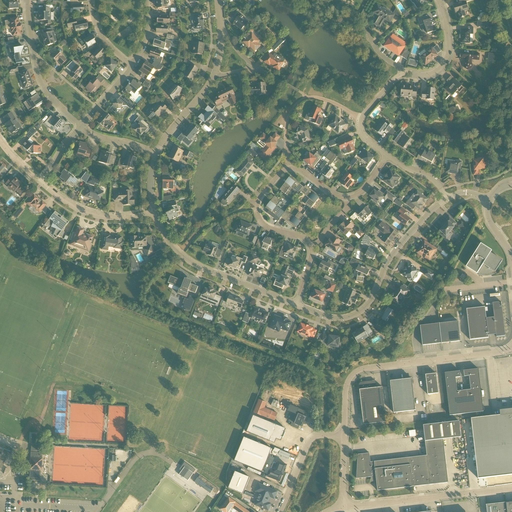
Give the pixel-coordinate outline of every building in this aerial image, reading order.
[(8,0),(9,9),(13,9),(18,9),(18,3),(17,3),(17,1),(18,1),(17,0),(8,0)] [(168,8),(168,4),(169,4),(169,0),(157,1),(158,9),(168,8)] [(417,9),(419,8),(427,3),(425,0),(410,0),(412,3),(414,3),(417,9)] [(468,10),(466,2),(470,1),(469,0),(459,0),(460,3),(453,5),(456,14),(458,13),(459,18),(466,16),(464,11),(468,10)] [(84,7),(83,7),(83,5),(77,6),(77,2),(70,2),(62,2),(62,9),(73,9),(73,14),(80,13),(80,12),(83,12),(83,11),(84,11),(84,7)] [(378,16),(374,24),(380,28),(385,20),(390,23),(394,15),(389,12),(390,11),(383,7),(383,9),(377,5),(373,13),(378,16)] [(50,21),(50,13),(50,9),(40,9),(40,13),(39,13),(39,21),(44,21),(44,24),(50,24),(50,21)] [(234,21),(236,23),(235,24),(241,30),(249,22),(241,14),(240,16),(237,13),(233,18),(235,20),(234,21)] [(194,16),(194,20),(193,20),(193,21),(192,21),(192,22),(192,23),(193,24),(194,24),(195,24),(195,29),(204,29),(203,22),(204,22),(203,20),(202,15),(194,16)] [(424,24),(425,26),(424,26),(423,27),(423,28),(423,30),(423,31),(424,32),(425,33),(426,34),(427,34),(428,34),(429,34),(430,35),(431,34),(432,33),(432,32),(436,31),(434,25),(435,25),(435,24),(435,23),(434,23),(434,22),(433,22),(432,19),(428,20),(427,16),(418,19),(420,26),(424,24)] [(6,30),(11,29),(11,33),(12,32),(13,36),(20,35),(20,31),(21,31),(19,24),(18,24),(17,18),(10,19),(10,20),(4,21),(5,26),(6,30)] [(88,29),(86,20),(76,22),(75,19),(66,21),(68,28),(74,27),(75,31),(88,29)] [(460,38),(461,38),(461,43),(469,43),(473,43),(473,38),(470,38),(470,33),(473,33),(473,32),(475,32),(475,28),(473,28),(473,27),(468,27),(468,30),(462,30),(461,35),(460,35),(460,38)] [(55,38),(53,32),(52,29),(47,29),(42,31),(43,34),(41,35),(45,46),(54,44),(54,43),(56,42),(55,38)] [(252,34),(250,35),(248,33),(244,38),(246,40),(243,42),(249,48),(250,46),(255,52),(260,46),(257,43),(259,41),(252,34)] [(88,48),(95,43),(93,40),(94,39),(92,35),(80,42),(82,47),(86,45),(88,48)] [(275,51),(282,43),(285,40),(282,37),(279,40),(271,48),(275,51)] [(391,37),(384,46),(398,56),(405,47),(391,37)] [(164,51),(164,50),(165,48),(169,49),(172,42),(166,40),(165,43),(155,40),(153,46),(159,48),(158,50),(164,51)] [(204,51),(204,49),(205,44),(194,43),(193,54),(199,55),(202,55),(202,51),(204,51)] [(20,56),(23,47),(20,48),(19,44),(9,45),(10,53),(14,52),(14,56),(14,60),(15,60),(16,64),(24,63),(21,59),(20,59),(19,56),(20,56)] [(100,48),(90,57),(92,59),(94,58),(98,61),(102,56),(102,55),(105,53),(100,48)] [(426,64),(427,65),(428,63),(428,62),(437,55),(432,48),(420,58),(423,62),(423,63),(424,64),(425,64),(425,65),(426,64)] [(61,65),(66,60),(62,56),(57,50),(50,57),(56,62),(57,61),(61,65)] [(154,61),(154,62),(160,65),(163,58),(160,57),(162,53),(152,50),(150,55),(155,57),(154,61)] [(405,50),(401,57),(407,61),(410,53),(405,50)] [(479,54),(461,53),(460,59),(467,59),(466,62),(465,62),(464,65),(465,68),(468,70),(471,69),(472,66),(471,63),(471,62),(471,60),(479,60),(479,54)] [(274,66),(274,67),(274,68),(279,71),(281,66),(282,67),(284,64),(283,63),(276,58),(278,56),(275,54),(273,57),(269,54),(264,62),(270,65),(270,64),(274,66)] [(117,65),(110,59),(104,66),(111,73),(117,65)] [(410,60),(408,66),(416,69),(418,63),(410,60)] [(163,66),(160,65),(154,62),(152,65),(146,62),(142,68),(150,74),(154,69),(156,70),(161,70),(163,66)] [(74,63),(68,70),(72,74),(70,76),(75,80),(78,77),(77,76),(82,70),(76,66),(77,65),(74,63)] [(197,74),(196,73),(198,69),(192,65),(187,72),(186,72),(185,72),(184,73),(184,74),(184,75),(185,76),(191,80),(194,76),(195,77),(197,74)] [(147,79),(150,74),(142,68),(137,75),(146,80),(143,84),(148,89),(151,85),(149,81),(147,79)] [(18,74),(24,90),(33,87),(27,70),(18,74)] [(90,84),(89,83),(85,88),(89,91),(90,91),(91,92),(92,91),(94,93),(101,85),(100,84),(104,79),(99,75),(95,79),(90,84)] [(459,93),(463,88),(451,76),(446,81),(450,85),(446,90),(452,96),(457,91),(459,93)] [(133,80),(130,84),(125,89),(129,92),(131,91),(135,94),(141,87),(133,80)] [(257,84),(257,87),(250,88),(251,94),(258,94),(258,95),(266,95),(266,94),(267,91),(266,91),(265,83),(257,84)] [(173,100),(174,99),(176,98),(177,97),(178,96),(179,95),(180,93),(181,92),(181,91),(182,89),(175,85),(175,86),(168,93),(173,100)] [(413,87),(402,86),(401,96),(416,97),(417,89),(413,89),(413,87)] [(217,94),(219,97),(214,99),(218,107),(223,105),(222,103),(229,100),(232,106),(237,103),(234,95),(231,87),(217,94)] [(426,93),(422,92),(422,99),(426,99),(426,100),(434,100),(435,89),(427,88),(426,93)] [(42,102),(37,94),(32,97),(23,103),(29,112),(36,107),(35,106),(42,102)] [(127,106),(129,104),(121,97),(118,100),(116,100),(113,103),(113,106),(118,109),(120,109),(123,106),(127,106)] [(151,120),(154,116),(156,114),(159,117),(164,111),(165,112),(168,108),(162,104),(160,107),(158,105),(154,109),(153,108),(146,116),(151,120)] [(450,114),(453,113),(454,115),(460,112),(458,106),(453,108),(453,107),(448,109),(450,114)] [(198,118),(205,124),(207,121),(210,124),(216,117),(213,114),(215,112),(208,107),(205,110),(206,112),(203,116),(202,114),(198,118)] [(306,120),(319,126),(322,119),(318,117),(321,110),(314,107),(309,117),(307,116),(306,120)] [(224,116),(221,113),(220,111),(217,114),(224,121),(226,119),(224,116)] [(5,124),(11,134),(14,132),(15,133),(17,132),(18,131),(18,129),(21,128),(11,113),(3,118),(7,123),(5,124)] [(108,121),(111,118),(105,113),(96,122),(103,128),(104,126),(109,130),(113,125),(108,121)] [(62,122),(57,118),(55,120),(50,116),(44,123),(50,128),(51,126),(59,133),(62,129),(61,127),(63,125),(62,122)] [(346,125),(340,120),(336,116),(328,126),(338,134),(346,125)] [(134,122),(138,125),(134,130),(141,136),(146,130),(148,131),(151,127),(139,117),(134,122)] [(382,122),(375,130),(382,135),(384,132),(387,134),(393,127),(387,123),(386,125),(382,122)] [(197,128),(196,129),(192,126),(184,135),(190,141),(199,131),(198,131),(200,130),(197,128)] [(299,126),(296,134),(301,136),(303,143),(311,141),(308,130),(299,126)] [(29,139),(37,132),(33,128),(25,135),(29,139)] [(397,144),(403,149),(410,139),(404,135),(405,134),(402,131),(397,138),(400,140),(397,144)] [(271,149),(274,146),(277,143),(271,138),(269,139),(263,134),(260,138),(266,144),(265,144),(266,145),(261,152),(267,158),(273,151),(271,149)] [(338,142),(341,149),(343,149),(345,155),(348,153),(355,151),(352,145),(354,144),(351,137),(338,142)] [(31,145),(33,142),(30,139),(27,141),(22,146),(27,151),(28,152),(30,153),(31,154),(33,154),(41,154),(41,146),(34,146),(33,145),(32,145),(31,145)] [(329,142),(327,142),(329,148),(337,144),(337,143),(335,139),(333,140),(329,142)] [(79,148),(78,152),(77,154),(82,155),(88,157),(91,149),(86,148),(87,145),(79,142),(78,148),(79,148)] [(174,147),(169,158),(178,163),(183,151),(174,147)] [(255,158),(258,155),(250,149),(247,153),(250,155),(251,155),(255,158)] [(359,157),(362,160),(368,165),(374,158),(367,153),(364,150),(359,157)] [(427,160),(426,163),(433,167),(431,165),(436,155),(425,150),(423,153),(420,152),(417,158),(420,160),(421,157),(427,160)] [(98,162),(104,164),(112,166),(115,157),(110,156),(111,153),(102,151),(99,161),(98,162)] [(193,154),(186,151),(184,156),(191,159),(193,154)] [(333,168),(330,166),(337,157),(331,152),(326,158),(319,167),(322,169),(321,171),(323,173),(322,175),(328,180),(334,172),(331,170),(333,168)] [(322,157),(316,153),(313,157),(309,154),(304,160),(311,166),(311,165),(314,167),(322,157)] [(136,158),(132,157),(131,155),(129,156),(127,155),(125,161),(119,159),(117,166),(124,168),(124,167),(126,167),(127,169),(129,168),(133,169),(134,166),(136,165),(135,162),(136,158)] [(254,163),(251,161),(252,159),(249,156),(235,172),(242,177),(254,163)] [(484,169),(484,166),(490,165),(489,162),(489,160),(488,157),(477,158),(477,160),(473,161),(474,166),(473,167),(474,175),(480,174),(479,170),(484,169)] [(349,165),(352,167),(357,160),(354,158),(349,165)] [(446,173),(459,175),(462,162),(456,161),(455,162),(448,161),(446,173)] [(67,184),(72,188),(75,185),(76,185),(79,181),(74,178),(73,179),(72,178),(69,175),(68,176),(67,175),(69,174),(63,170),(61,174),(62,175),(59,178),(64,181),(63,182),(67,185),(67,184)] [(398,180),(400,178),(398,176),(395,174),(390,170),(387,175),(386,175),(385,177),(382,181),(392,188),(394,186),(394,184),(396,180),(398,180)] [(90,176),(86,172),(80,179),(86,183),(90,176)] [(342,179),(344,182),(342,185),(347,189),(350,186),(351,187),(354,183),(353,182),(350,180),(352,177),(347,173),(342,179)] [(86,183),(94,186),(94,184),(96,178),(90,176),(86,183)] [(163,182),(163,189),(171,190),(171,192),(176,192),(176,187),(174,187),(174,181),(172,181),(172,177),(164,176),(164,182),(163,182)] [(15,191),(22,196),(26,192),(19,186),(22,183),(15,178),(13,180),(10,178),(5,184),(8,186),(7,187),(13,193),(15,191)] [(300,194),(301,192),(304,188),(304,187),(293,178),(292,180),(289,178),(280,190),(285,194),(288,190),(290,187),(300,194)] [(236,196),(235,196),(240,190),(234,185),(223,199),(221,201),(222,204),(224,206),(226,206),(228,203),(229,204),(234,198),(235,198),(236,196)] [(84,197),(91,199),(91,198),(94,199),(94,200),(95,201),(96,199),(100,201),(103,192),(88,186),(84,197)] [(301,192),(309,199),(305,204),(311,209),(320,197),(306,186),(304,187),(304,188),(301,192)] [(372,200),(378,205),(383,198),(385,200),(388,197),(379,190),(377,193),(375,192),(374,192),(371,196),(372,196),(371,197),(373,198),(372,200)] [(123,192),(114,193),(115,201),(121,200),(123,199),(123,205),(132,205),(132,204),(134,204),(133,198),(131,198),(131,191),(127,191),(126,191),(123,191),(123,192)] [(405,204),(413,210),(416,207),(420,210),(422,206),(421,205),(423,202),(425,203),(427,199),(424,197),(421,194),(417,192),(415,195),(416,197),(411,203),(408,200),(405,204)] [(42,208),(46,204),(42,201),(41,202),(38,199),(35,196),(33,198),(32,197),(27,203),(30,207),(31,206),(39,213),(43,209),(42,208)] [(285,213),(276,206),(280,201),(275,196),(266,208),(280,219),(281,217),(285,213)] [(176,202),(168,204),(169,207),(171,211),(166,214),(169,221),(178,217),(177,213),(179,211),(177,206),(176,202)] [(364,221),(369,216),(372,213),(366,207),(363,210),(361,207),(355,213),(364,221)] [(401,208),(398,213),(400,215),(397,219),(405,226),(410,219),(404,215),(406,212),(401,208)] [(281,217),(295,228),(305,216),(299,212),(295,217),(286,211),(285,213),(281,217)] [(53,222),(57,226),(55,231),(54,231),(53,234),(62,238),(64,232),(61,231),(69,222),(55,212),(53,214),(51,212),(48,215),(51,217),(44,225),(48,228),(53,222)] [(449,217),(443,224),(445,226),(440,231),(442,233),(441,235),(444,238),(454,227),(453,227),(456,224),(449,217)] [(245,239),(247,235),(248,236),(252,226),(241,221),(239,227),(237,227),(235,231),(237,231),(235,235),(245,239)] [(338,228),(346,236),(351,230),(354,227),(348,221),(345,224),(344,223),(338,228)] [(382,241),(388,245),(397,234),(391,229),(390,229),(382,223),(378,229),(386,235),(382,241)] [(70,245),(89,252),(91,245),(90,244),(93,237),(87,235),(86,237),(82,235),(84,230),(77,228),(75,233),(74,233),(70,245)] [(113,248),(116,248),(121,249),(122,243),(121,242),(122,237),(115,236),(115,238),(109,237),(110,235),(103,234),(101,249),(108,250),(108,247),(113,248)] [(377,253),(375,252),(377,248),(370,244),(372,240),(365,235),(361,240),(363,241),(361,244),(365,247),(366,244),(370,246),(367,251),(365,255),(367,256),(366,258),(372,259),(373,260),(374,259),(375,259),(375,256),(377,253)] [(138,237),(131,237),(131,248),(138,248),(138,247),(143,247),(144,250),(148,256),(154,253),(151,246),(148,248),(147,246),(146,238),(138,238),(138,237)] [(262,248),(267,251),(269,246),(271,246),(272,239),(266,237),(263,241),(259,239),(256,245),(262,248)] [(330,239),(325,246),(336,253),(340,246),(339,245),(341,242),(333,237),(331,240),(330,239)] [(433,251),(435,252),(437,249),(425,241),(421,246),(423,248),(421,251),(419,250),(417,253),(422,256),(423,253),(429,257),(433,251)] [(279,256),(282,258),(284,254),(293,257),(297,248),(288,244),(286,248),(282,247),(279,256)] [(214,258),(215,255),(219,257),(222,251),(217,249),(218,249),(211,246),(211,247),(206,245),(203,252),(208,253),(207,255),(214,258)] [(480,245),(479,246),(478,245),(471,256),(472,257),(466,266),(477,274),(478,273),(480,273),(482,274),(484,274),(484,275),(487,275),(487,274),(489,274),(490,273),(492,272),(494,271),(495,272),(502,261),(492,254),(493,253),(480,245)] [(243,259),(237,257),(233,256),(232,256),(232,257),(231,258),(230,260),(227,258),(224,266),(228,267),(228,266),(236,269),(237,267),(240,268),(242,262),(245,264),(248,257),(244,256),(243,259)] [(252,256),(250,262),(253,264),(252,265),(248,275),(255,278),(255,276),(260,277),(263,270),(264,267),(264,266),(261,265),(260,265),(260,266),(256,265),(259,258),(252,256)] [(331,274),(333,270),(335,271),(338,265),(331,262),(329,265),(323,261),(319,268),(327,272),(331,274)] [(413,281),(419,272),(419,271),(415,268),(415,267),(414,266),(413,265),(411,265),(410,265),(408,269),(406,268),(405,268),(403,270),(404,271),(406,272),(403,276),(408,279),(407,279),(408,281),(410,282),(411,282),(412,281),(412,282),(413,281)] [(273,285),(283,289),(284,286),(286,287),(288,283),(289,284),(295,269),(288,266),(284,277),(282,276),(281,277),(278,276),(277,280),(276,279),(273,285)] [(358,266),(356,271),(358,272),(356,281),(363,282),(364,278),(365,278),(365,277),(366,275),(367,276),(370,270),(358,266)] [(427,269),(424,275),(432,280),(432,279),(435,274),(427,269)] [(192,281),(185,278),(184,281),(171,276),(168,283),(181,288),(181,289),(180,289),(178,294),(187,298),(189,292),(188,292),(188,291),(195,294),(198,287),(191,284),(192,281)] [(335,285),(330,283),(327,290),(333,292),(335,285)] [(398,303),(399,304),(400,304),(401,304),(402,303),(402,302),(402,301),(401,301),(400,300),(402,297),(404,298),(405,297),(405,298),(406,298),(407,298),(408,298),(409,298),(409,297),(410,297),(410,296),(410,295),(410,294),(410,293),(409,293),(409,292),(408,292),(409,291),(401,287),(399,291),(397,290),(394,294),(393,294),(392,294),(392,295),(391,296),(392,297),(392,298),(391,299),(398,303)] [(205,289),(203,295),(206,297),(206,298),(210,299),(210,298),(214,300),(214,299),(215,300),(213,305),(218,306),(221,297),(217,295),(217,296),(215,295),(216,293),(213,292),(214,290),(209,288),(208,290),(205,289)] [(345,296),(342,303),(345,304),(344,304),(346,305),(346,306),(347,306),(348,306),(349,306),(351,306),(352,303),(355,305),(358,297),(355,296),(356,293),(350,290),(347,297),(345,296)] [(312,293),(309,300),(313,301),(316,302),(322,305),(323,302),(322,302),(325,295),(315,291),(314,294),(312,293)] [(185,304),(183,309),(190,312),(196,298),(190,296),(189,300),(187,305),(185,304)] [(229,296),(227,303),(241,309),(242,307),(244,304),(243,304),(244,302),(229,296)] [(505,336),(501,302),(492,303),(494,317),(486,318),(485,307),(466,309),(470,340),(488,338),(488,336),(496,335),(496,337),(505,336)] [(259,322),(264,323),(265,324),(269,313),(264,311),(263,314),(258,312),(259,310),(254,308),(251,315),(246,313),(242,321),(248,323),(250,318),(255,320),(254,322),(258,324),(259,322)] [(384,321),(386,322),(390,316),(393,319),(396,315),(393,313),(394,311),(388,308),(388,309),(385,308),(382,313),(385,314),(381,319),(384,321)] [(292,322),(283,319),(275,316),(270,328),(279,332),(280,329),(288,332),(292,322)] [(439,324),(441,343),(461,341),(458,321),(439,324)] [(314,337),(316,332),(316,331),(312,329),(308,327),(309,326),(305,325),(301,324),(298,332),(309,337),(310,336),(314,337)] [(422,346),(441,343),(439,324),(420,326),(422,346)] [(364,330),(363,328),(352,334),(358,343),(373,333),(369,327),(364,330)] [(385,337),(387,333),(381,329),(378,333),(385,337)] [(336,335),(334,335),(324,333),(323,341),(329,342),(328,346),(340,348),(341,343),(339,343),(340,338),(335,337),(336,335)] [(445,373),(450,416),(483,412),(479,369),(464,371),(464,377),(469,376),(471,390),(457,391),(456,378),(460,377),(460,371),(445,373)] [(428,395),(439,393),(436,374),(425,375),(428,395)] [(405,412),(416,411),(412,379),(401,380),(405,412)] [(394,413),(405,412),(401,380),(390,381),(394,413)] [(386,422),(385,412),(382,387),(376,388),(375,381),(362,383),(361,383),(360,384),(359,385),(359,386),(360,390),(359,390),(364,425),(386,422)] [(254,413),(269,419),(272,411),(264,408),(266,403),(259,401),(254,413)] [(303,416),(305,412),(290,406),(289,411),(299,415),(295,424),(292,423),(291,426),(298,429),(299,426),(302,427),(303,424),(305,424),(306,422),(304,421),(306,418),(303,416)] [(511,413),(471,419),(478,479),(511,474),(511,413)] [(253,416),(247,432),(270,442),(272,437),(276,439),(281,441),(282,438),(283,438),(285,433),(285,432),(286,429),(285,429),(253,416)] [(423,425),(425,441),(427,456),(429,477),(412,479),(413,487),(448,483),(443,439),(461,437),(459,421),(423,425)] [(272,449),(244,437),(234,461),(235,461),(262,472),(270,453),(271,449),(272,449)] [(0,444),(0,451),(1,452),(0,454),(0,471),(0,472),(6,459),(5,459),(7,454),(10,456),(12,449),(0,444)] [(290,458),(291,454),(275,448),(273,452),(290,458)] [(40,453),(37,453),(31,452),(30,458),(29,470),(30,470),(29,478),(29,480),(40,481),(40,471),(41,471),(42,459),(40,459),(40,453)] [(376,475),(376,480),(377,491),(413,487),(412,479),(429,477),(427,456),(405,458),(406,458),(406,463),(401,463),(401,460),(381,462),(382,466),(375,467),(375,466),(377,465),(377,463),(375,463),(374,462),(376,462),(374,462),(374,464),(371,464),(369,453),(358,455),(356,479),(372,477),(372,476),(376,475)] [(188,481),(196,470),(185,462),(180,469),(182,471),(179,475),(188,481)] [(269,471),(266,477),(279,482),(281,476),(282,476),(283,472),(284,473),(285,470),(284,470),(286,466),(277,463),(274,473),(269,471)] [(235,472),(228,488),(243,494),(250,478),(235,472)] [(212,491),(216,494),(220,490),(200,476),(198,478),(194,482),(210,494),(212,491)] [(274,499),(277,492),(259,484),(256,491),(260,493),(258,499),(261,500),(259,507),(268,511),(271,504),(268,503),(270,498),(274,499)] [(223,511),(228,511),(236,503),(236,502),(229,498),(220,510),(223,511)] [(511,511),(511,501),(486,505),(486,511),(511,511)]
